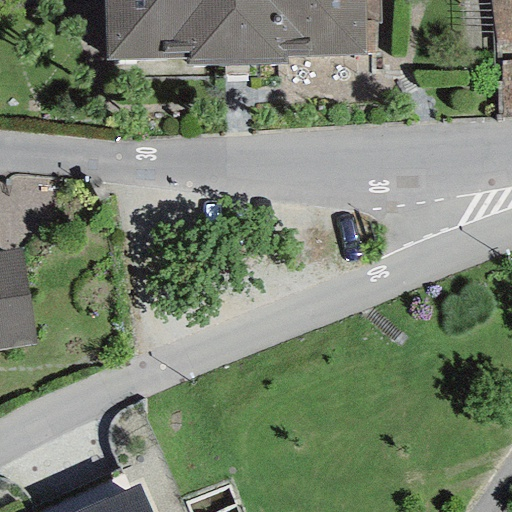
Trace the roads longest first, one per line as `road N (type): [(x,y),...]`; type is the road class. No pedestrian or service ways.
road 1 (residential): [(511,228),(0,452)]
road 2 (unclassified): [(511,157),(133,166),(0,155)]
